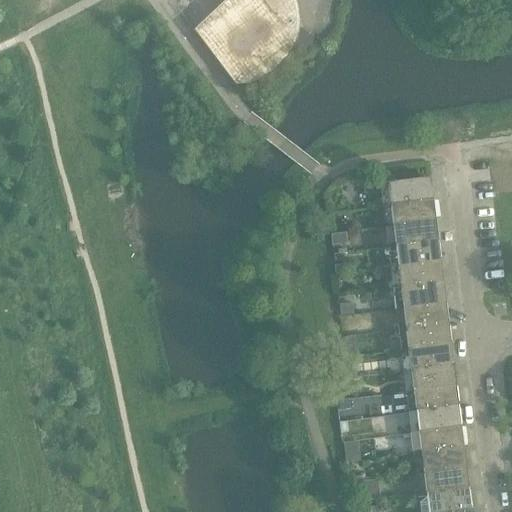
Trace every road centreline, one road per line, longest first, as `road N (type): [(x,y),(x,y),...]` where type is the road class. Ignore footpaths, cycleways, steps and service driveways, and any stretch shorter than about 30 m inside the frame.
road 1 (residential): [(497,511),(473,339)]
road 2 (residential): [(473,339),(455,170)]
